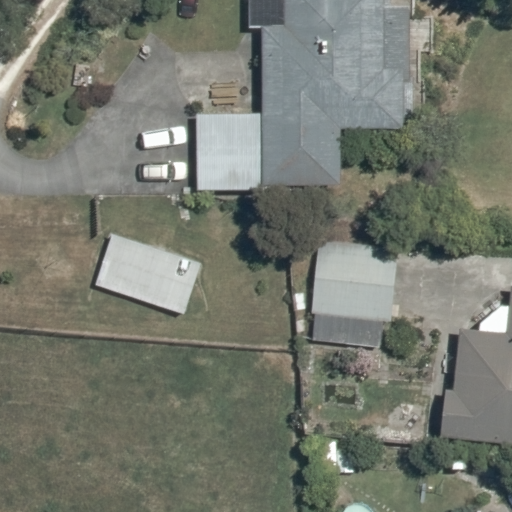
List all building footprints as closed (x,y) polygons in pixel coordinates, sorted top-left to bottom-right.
[(248,0),(249,27),(264,27),(264,114),(264,187),(340,187),(340,127),(404,127),(404,115),(412,115),(412,4),(393,4),(392,0),(248,0)] [(264,187),(264,114),(200,114),(200,186),(264,187)] [(113,233),(97,284),(186,311),(202,260),(113,233)] [(382,347),(384,320),(391,320),(398,246),(320,239),(313,313),(310,340),(382,347)] [(511,288),(507,333),(460,328),(453,391),(447,391),(442,434),(511,441),(511,288)]
